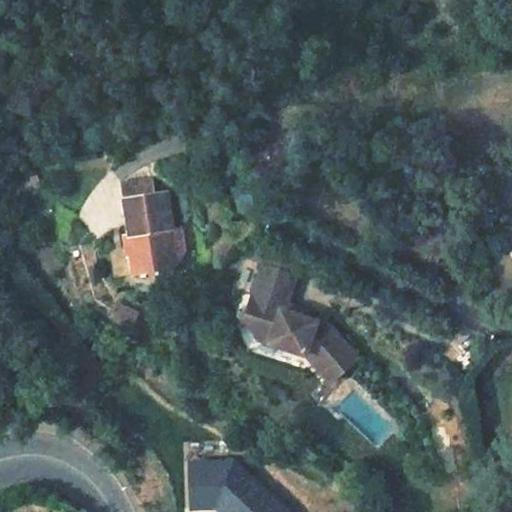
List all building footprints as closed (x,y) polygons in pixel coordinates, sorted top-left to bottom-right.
[(136,246),(147,263),(148,263),(149,262),(158,276),(172,268),(178,271),(189,264),(192,247),(185,236),(174,235),(168,225),(176,220),(156,189),(120,212),(140,244),(136,246)] [(261,353),(309,366),(333,392),(360,366),(322,328),(321,328),(316,332),(304,328),(291,323),(292,318),(285,316),(294,286),(259,276),(245,325),(257,328),(254,340),(261,353)] [(291,323),(304,328),(305,323),(292,318),(291,323)] [(242,337),(254,340),(257,328),(245,325),(242,337)] [(233,456),(188,458),(190,508),(216,507),(221,511),(293,511),(294,511),(233,456)]
